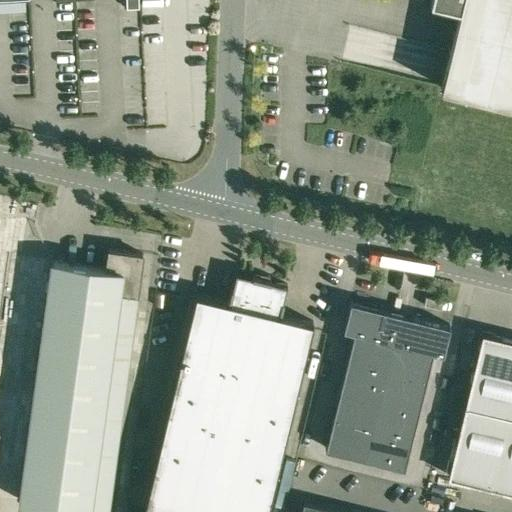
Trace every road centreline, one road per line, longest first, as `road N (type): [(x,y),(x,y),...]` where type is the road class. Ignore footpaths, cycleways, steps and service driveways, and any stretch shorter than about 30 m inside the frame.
road 1 (unclassified): [(225,215),(511,285)]
road 2 (unclassified): [(0,161),(225,215)]
road 3 (unclassified): [(225,215),(234,0)]
